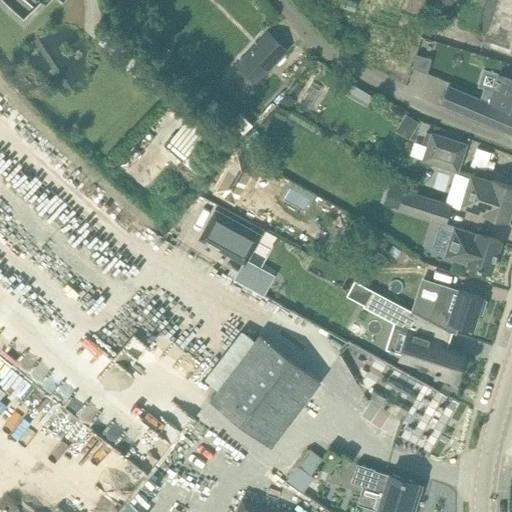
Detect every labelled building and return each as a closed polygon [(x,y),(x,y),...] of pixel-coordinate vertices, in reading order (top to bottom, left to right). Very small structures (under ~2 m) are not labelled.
[(511,0),(469,0),(463,22),(488,30),(484,43),(511,51),(511,0)] [(228,75),(223,80),(239,97),(245,91),(286,50),(268,32),(236,65),(236,66),(228,75)] [(412,67),(427,73),(432,58),(416,53),(412,67)] [(494,89),(485,86),(481,100),(448,86),(441,102),(509,130),(511,122),(511,76),(499,73),(494,89)] [(275,114),(285,120),(289,113),(279,107),(275,114)] [(418,123),(407,116),(401,124),(413,131),(418,123)] [(238,140),(247,130),(234,117),(224,128),(238,140)] [(167,144),(184,155),(197,136),(180,125),(167,144)] [(426,145),(421,160),(458,172),(468,143),(431,131),(427,130),(422,144),(426,145)] [(236,151),(215,192),(235,203),(257,162),(236,151)] [(471,178),(463,204),(488,212),(507,218),(511,204),(511,186),(498,182),(493,180),(492,181),(472,175),(471,178)] [(381,202),(394,207),(402,187),(389,182),(381,202)] [(444,225),(450,206),(404,191),(397,210),(444,225)] [(260,235),(216,210),(200,238),(206,242),(207,239),(221,247),(220,249),(245,263),(260,235)] [(491,271),(500,241),(477,234),(477,235),(454,227),(445,257),(491,271)] [(241,261),(232,277),(262,294),(274,274),(248,259),(245,263),(241,261)] [(422,277),(411,310),(428,318),(448,329),(452,332),(456,333),(459,323),(472,328),(477,312),(481,314),(486,300),(482,299),(482,297),(459,289),(422,277)] [(448,329),(428,318),(411,310),(373,290),(366,305),(392,319),(394,315),(411,325),(401,356),(420,362),(419,365),(435,370),(434,374),(456,381),(456,380),(464,353),(442,346),(445,337),(448,329)] [(113,357),(129,367),(145,342),(129,332),(113,357)] [(319,381),(259,335),(211,398),(271,445),(319,381)] [(86,338),(77,350),(103,370),(112,358),(86,338)] [(441,391),(397,369),(390,382),(385,380),(376,398),(425,423),(441,391)] [(411,501),(418,482),(389,473),(389,474),(375,469),(357,463),(351,482),(363,486),(362,488),(382,494),(377,510),(382,511),(381,511),(414,511),(417,503),(411,501)] [(298,464),(286,480),(303,492),(313,476),(311,474),(298,464)] [(278,511),(243,497),(236,511),(278,511)]
